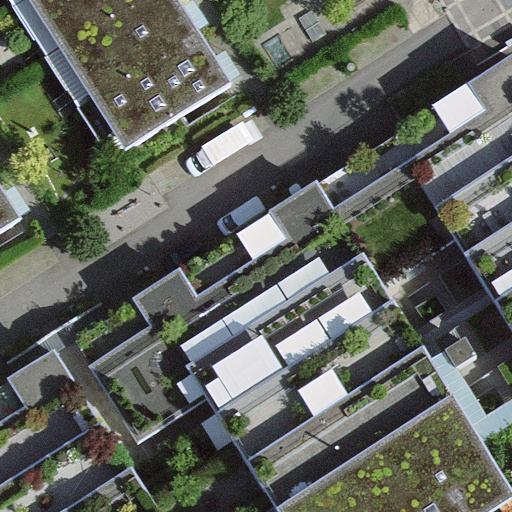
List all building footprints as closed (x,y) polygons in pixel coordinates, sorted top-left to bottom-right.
[(150,0),(34,0),(23,7),(56,59),(150,0)] [(205,38),(181,0),(150,0),(56,59),(88,111),(205,38)] [(238,90),(205,38),(88,111),(121,163),(238,90)] [(511,165),(436,215),(511,332),(511,165)] [(0,239),(26,223),(0,182),(0,239)] [(511,497),(362,267),(189,378),(275,511),(505,511),(511,508),(511,497)] [(156,511),(99,423),(0,487),(0,511),(156,511)]
